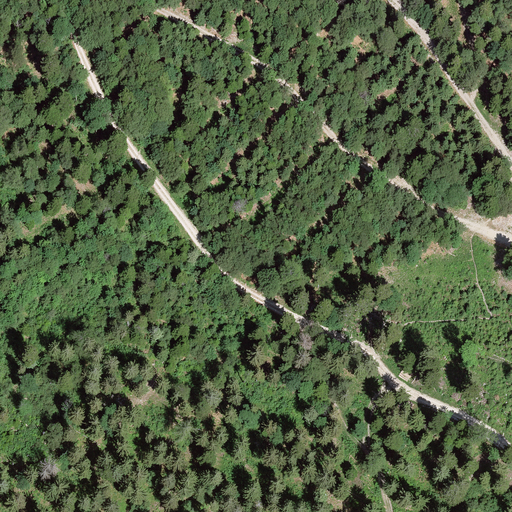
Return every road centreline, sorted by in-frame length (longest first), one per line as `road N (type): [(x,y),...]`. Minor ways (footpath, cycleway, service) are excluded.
road 1 (track): [(58,0),(112,124),(214,265),(310,326)]
road 2 (track): [(144,0),(270,72),(365,165),(422,206),(474,229)]
road 3 (track): [(310,326),(358,346),(404,389),(475,421),(511,451)]
road 4 (track): [(473,108),(391,0)]
